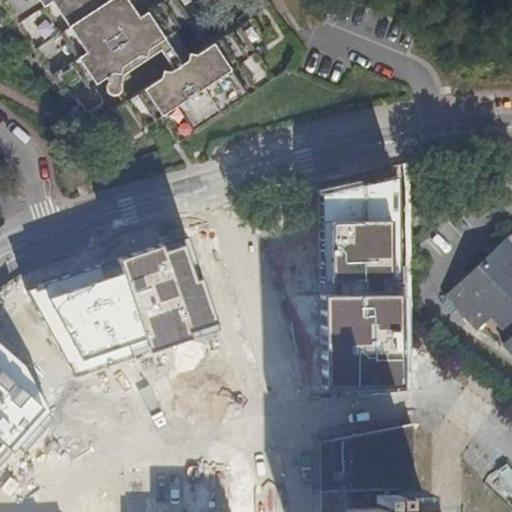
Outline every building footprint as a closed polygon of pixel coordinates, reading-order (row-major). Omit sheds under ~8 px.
[(255,52),(270,42),(252,14),(191,58),(173,32),(202,12),(202,11),(194,0),(3,0),(69,100),(75,95),(84,108),(86,110),(89,110),(101,102),(103,100),(103,98),(101,96),(106,92),(108,94),(111,95),(113,95),(117,93),(123,102),(128,98),(146,125),(161,115),(177,139),(272,78),(255,52)] [(408,163),(315,191),(314,397),(409,390),(408,163)] [(511,233),(508,237),(507,237),(445,296),(484,336),(485,336),(497,324),(509,337),(502,344),(511,354),(511,233)] [(158,245),(26,289),(74,375),(217,327),(199,277),(190,281),(180,247),(161,253),(158,245)] [(22,363),(0,345),(0,465),(48,412),(22,363)] [(413,419),(320,440),(320,490),(413,489),(413,419)] [(376,493),(376,502),(398,502),(398,493),(376,493)]
